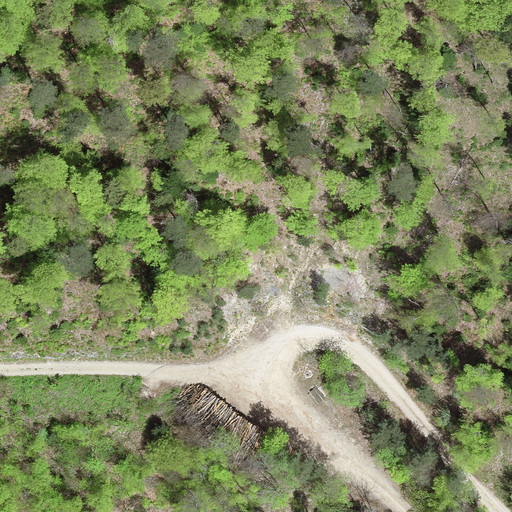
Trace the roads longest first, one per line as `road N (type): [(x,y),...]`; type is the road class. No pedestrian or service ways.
road 1 (track): [(499,511),(357,348),(331,331),(287,339),(265,371)]
road 2 (track): [(265,371),(0,370)]
road 3 (track): [(265,371),(285,405),(397,511)]
